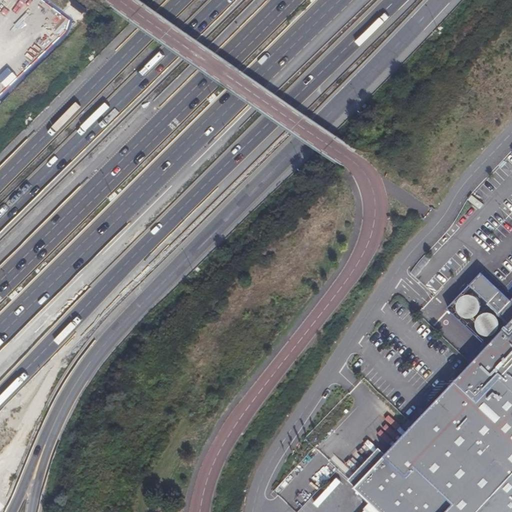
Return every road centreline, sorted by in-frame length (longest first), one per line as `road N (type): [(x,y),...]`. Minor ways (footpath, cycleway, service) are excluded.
road 1 (motorway): [(0,395),(398,0)]
road 2 (motorway): [(66,399),(121,323),(438,0)]
road 3 (motorway): [(0,337),(340,0)]
road 4 (motorway): [(285,0),(0,283)]
road 5 (motorway): [(229,0),(0,225)]
road 6 (motorway): [(180,0),(0,181)]
road 7 (motorway): [(10,511),(66,399)]
